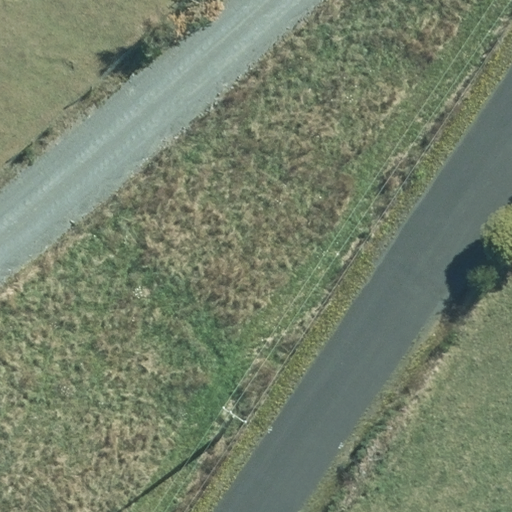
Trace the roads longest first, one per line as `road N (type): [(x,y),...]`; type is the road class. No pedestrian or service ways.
road 1 (unclassified): [(312,511),(511,153)]
road 2 (residential): [(283,0),(0,250)]
